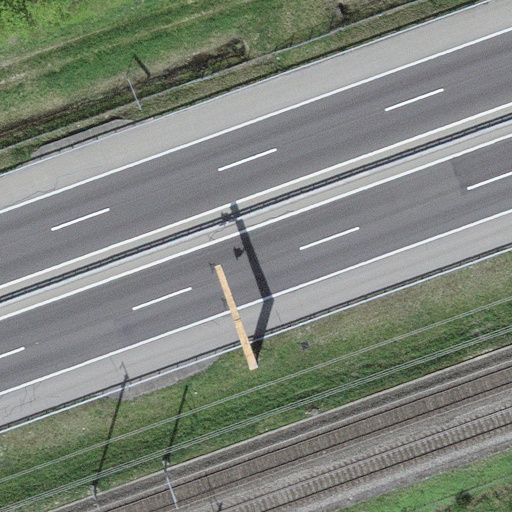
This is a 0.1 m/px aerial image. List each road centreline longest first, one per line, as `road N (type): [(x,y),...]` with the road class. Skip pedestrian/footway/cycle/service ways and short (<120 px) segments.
road 1 (motorway): [(0,360),(511,175)]
road 2 (motorway): [(511,68),(0,253)]
